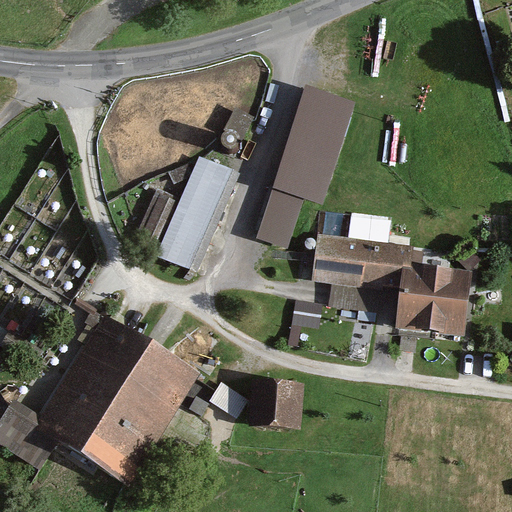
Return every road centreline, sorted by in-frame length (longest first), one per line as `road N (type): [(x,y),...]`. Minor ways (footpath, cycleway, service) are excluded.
road 1 (track): [(0,126),(57,70),(77,113),(109,243),(136,280),(254,347),(307,367),(511,395)]
road 2 (tertiary): [(350,0),(253,39),(132,67),(0,63)]
road 3 (unknown): [(195,312),(286,25)]
